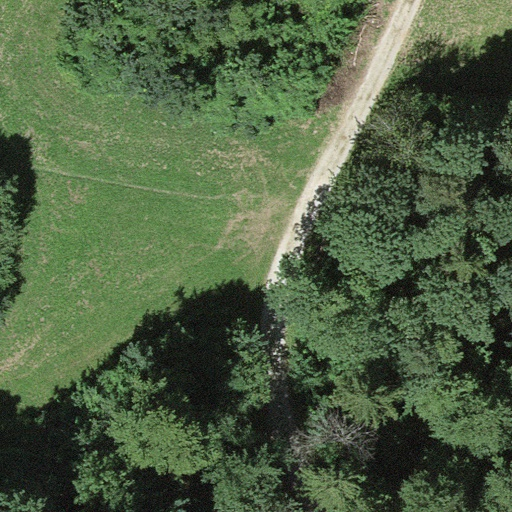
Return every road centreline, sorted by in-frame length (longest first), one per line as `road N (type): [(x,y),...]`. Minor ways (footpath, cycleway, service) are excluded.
road 1 (track): [(324,174),(264,357),(280,459),(316,511)]
road 2 (track): [(405,0),(324,174)]
